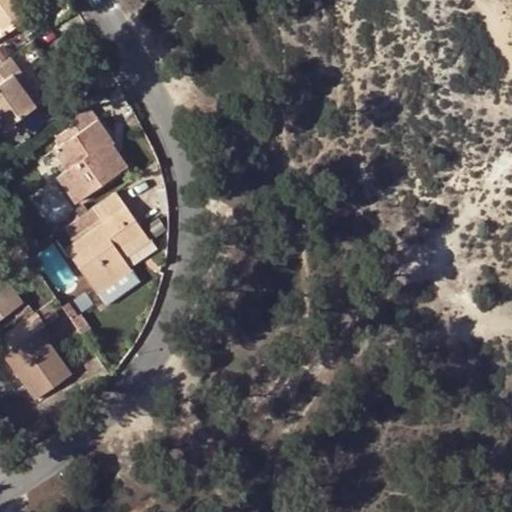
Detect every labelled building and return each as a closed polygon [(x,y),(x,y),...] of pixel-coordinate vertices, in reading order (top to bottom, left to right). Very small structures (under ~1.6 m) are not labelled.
[(0,0),(0,36),(27,18),(13,0),(0,0)] [(12,56),(22,70),(45,54),(35,40),(12,56)] [(12,56),(0,64),(0,123),(5,130),(37,107),(34,104),(25,92),(33,86),(22,70),(12,56)] [(25,92),(34,104),(43,99),(33,86),(25,92)] [(115,143),(90,108),(56,132),(64,143),(77,163),(69,169),(58,176),(77,202),(128,167),(112,146),(115,143)] [(77,163),(64,143),(55,150),(69,169),(77,163)] [(163,212),(169,209),(167,196),(166,188),(157,191),(163,212)] [(118,192),(94,208),(105,223),(67,250),(98,293),(131,269),(124,258),(118,251),(145,232),(118,192)] [(118,251),(124,258),(150,239),(145,232),(118,251)] [(0,270),(0,319),(23,303),(0,270)] [(22,323),(32,316),(25,306),(15,314),(22,323)] [(39,330),(5,354),(37,398),(70,374),(39,330)]
